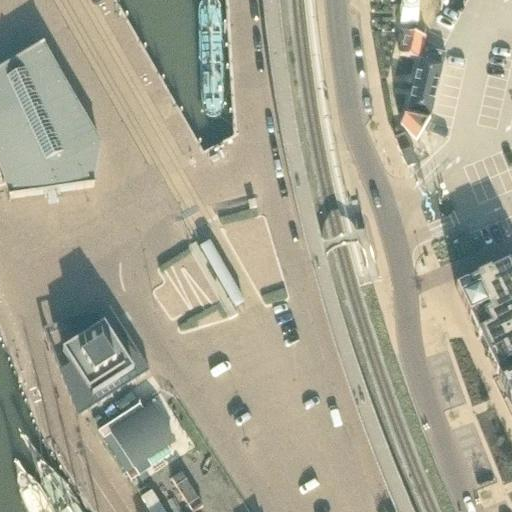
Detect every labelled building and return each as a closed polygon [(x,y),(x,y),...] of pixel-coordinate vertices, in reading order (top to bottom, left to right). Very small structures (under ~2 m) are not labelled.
[(418,25),(417,8),(400,8),(400,26),(418,25)] [(211,28),(207,28),(201,51),(201,92),(204,108),(212,112),(218,108),(220,90),(216,51),(211,28)] [(404,38),(397,61),(418,65),(417,67),(442,74),(445,60),(421,54),(423,43),(422,42),(424,36),(413,36),(412,39),(404,38)] [(0,166),(12,201),(18,200),(93,189),(100,147),(42,47),(0,71),(0,166)] [(417,67),(411,93),(435,99),(442,74),(417,67)] [(411,93),(406,117),(428,123),(435,99),(411,93)] [(405,118),(401,129),(417,144),(428,124),(405,118)] [(405,135),(394,140),(407,170),(418,166),(405,135)] [(209,245),(201,249),(236,309),(244,305),(209,245)] [(511,269),(510,265),(456,291),(482,345),(483,345),(486,352),(509,400),(511,398),(511,269)] [(110,311),(43,332),(78,420),(150,374),(110,311)] [(140,471),(166,511),(215,511),(175,449),(140,471)]
